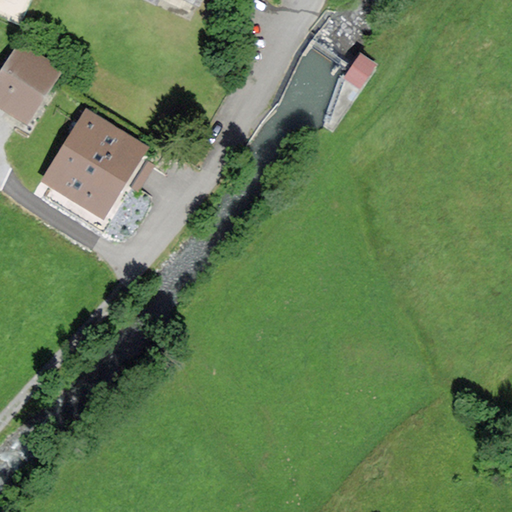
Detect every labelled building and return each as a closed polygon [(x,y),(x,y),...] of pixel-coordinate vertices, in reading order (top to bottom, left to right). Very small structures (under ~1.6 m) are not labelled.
[(26,110),(54,67),(24,48),(0,85),(0,103),(10,109),(14,102),(26,110)] [(371,65),(362,59),(349,78),(358,84),(371,65)] [(450,62),(410,120),(472,162),(511,104),(450,62)] [(89,123),(55,178),(100,205),(134,150),(89,123)] [(511,273),(491,256),(445,308),(501,358),(511,345),(511,273)] [(263,318),(216,370),(272,420),(319,368),(263,318)] [(352,503),(409,462),(365,401),(309,442),(352,503)]
